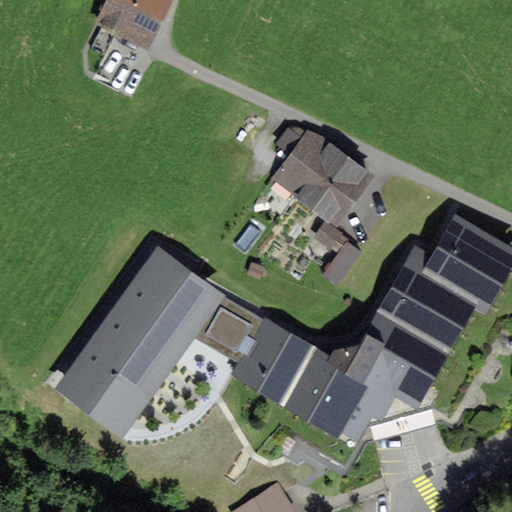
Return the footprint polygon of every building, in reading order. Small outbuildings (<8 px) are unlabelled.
[(145,41),(165,0),(109,0),(100,18),(145,41)] [(372,174),(312,132),(272,190),(332,231),(372,174)] [(511,276),(511,251),(455,220),(428,269),(496,306),(511,276)] [(326,229),(316,241),(329,251),(338,239),(326,229)] [(157,242),(59,380),(126,427),(224,289),(157,242)] [(358,254),(347,246),(327,277),(338,284),(358,254)] [(477,313),(403,273),(381,314),(455,354),(477,313)] [(455,354),(381,314),(347,376),(421,416),(455,354)] [(249,322),(223,374),(283,403),(309,350),(249,322)] [(312,363),(284,417),(333,441),(360,387),(312,363)] [(290,511),(276,487),(234,511),(290,511)]
